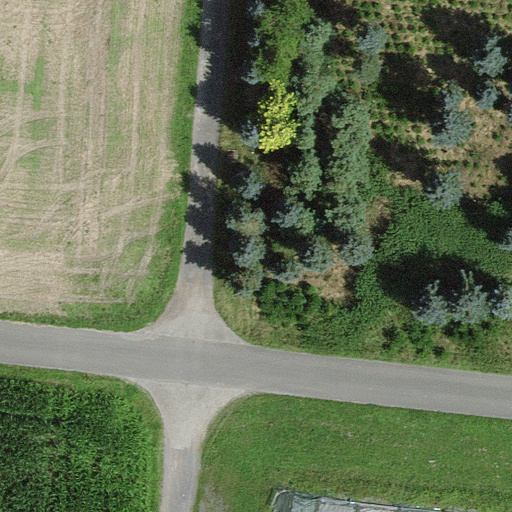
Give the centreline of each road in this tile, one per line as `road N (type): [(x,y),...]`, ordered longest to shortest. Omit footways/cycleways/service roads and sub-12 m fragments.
road 1 (unclassified): [(0,339),(511,397)]
road 2 (track): [(211,0),(169,511)]
